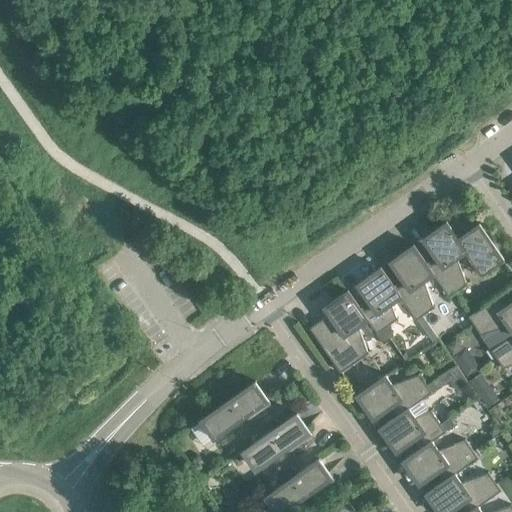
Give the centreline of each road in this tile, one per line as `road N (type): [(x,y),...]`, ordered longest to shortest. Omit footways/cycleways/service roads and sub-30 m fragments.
road 1 (residential): [(265,308),(411,511)]
road 2 (residential): [(265,308),(469,168)]
road 3 (residential): [(100,444),(193,356),(265,308)]
